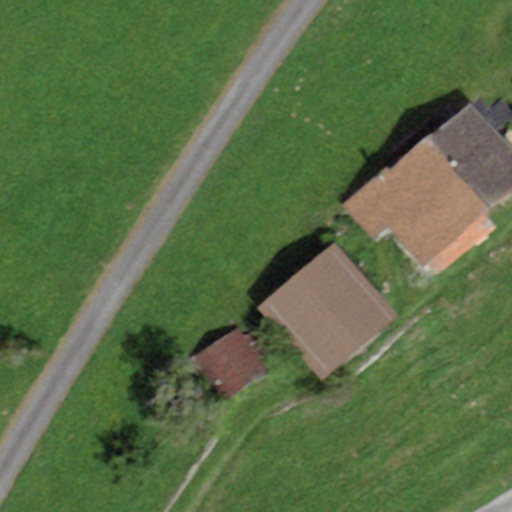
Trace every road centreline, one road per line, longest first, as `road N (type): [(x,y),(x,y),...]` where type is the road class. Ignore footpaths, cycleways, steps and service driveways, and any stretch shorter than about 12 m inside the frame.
road 1 (residential): [(0,476),(309,0)]
road 2 (track): [(182,511),(256,408)]
